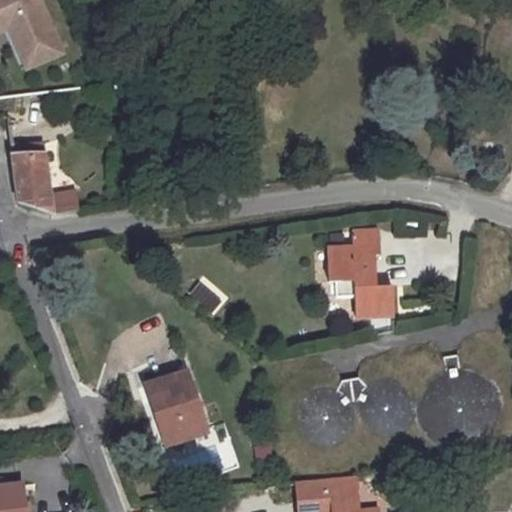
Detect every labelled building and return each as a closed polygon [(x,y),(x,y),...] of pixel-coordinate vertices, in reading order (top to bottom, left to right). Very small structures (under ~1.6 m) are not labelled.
[(56,41),(37,0),(0,0),(0,25),(6,23),(21,56),(56,41)] [(0,32),(8,28),(6,23),(0,25),(0,32)] [(26,70),(62,55),(56,41),(21,56),(26,70)] [(11,146),(12,156),(19,205),(53,216),(77,213),(74,193),(50,196),(42,144),(11,146)] [(352,250),(326,251),(328,284),(333,283),(334,300),(354,298),(355,318),(393,316),(391,288),(374,289),(371,257),(379,257),(378,232),(351,235),(352,250)] [(187,373),(138,391),(143,406),(151,404),(165,445),(207,429),(187,373)] [(269,436),(252,439),(257,465),(274,462),(269,436)] [(2,480),(0,479),(0,511),(30,511),(27,484),(3,487),(2,480)] [(298,485),(300,511),(357,511),(354,479),(298,485)]
